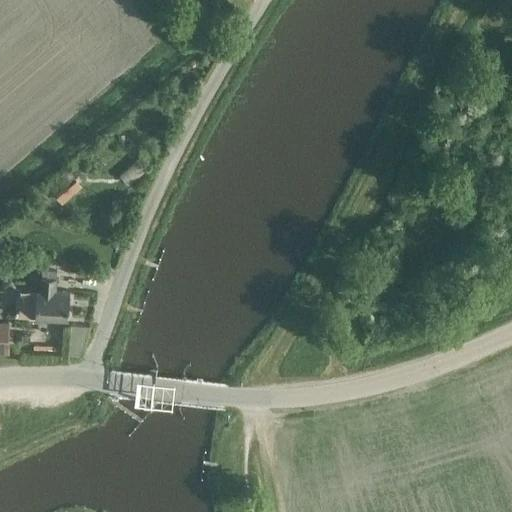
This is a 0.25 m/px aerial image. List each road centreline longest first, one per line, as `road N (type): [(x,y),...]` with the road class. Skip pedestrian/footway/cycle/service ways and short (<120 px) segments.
road 1 (unclassified): [(89,379),(174,158),(265,0)]
road 2 (tertiary): [(237,399),(368,389),(511,335)]
road 3 (tertiary): [(237,399),(89,379)]
